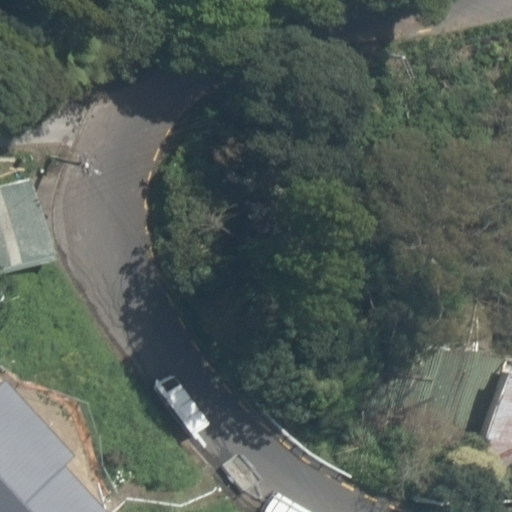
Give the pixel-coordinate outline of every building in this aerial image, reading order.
[(18,175),(0,179),(0,272),(43,259),(18,175)] [(486,243),(511,245),(511,188),(493,186),(486,243)] [(289,208),(261,231),(352,339),(381,316),(289,208)] [(465,476),(472,348),(365,342),(358,470),(465,476)] [(471,467),(511,470),(511,354),(480,352),(471,467)] [(0,511),(117,511),(65,443),(89,425),(46,369),(7,398),(0,389),(0,511)]
